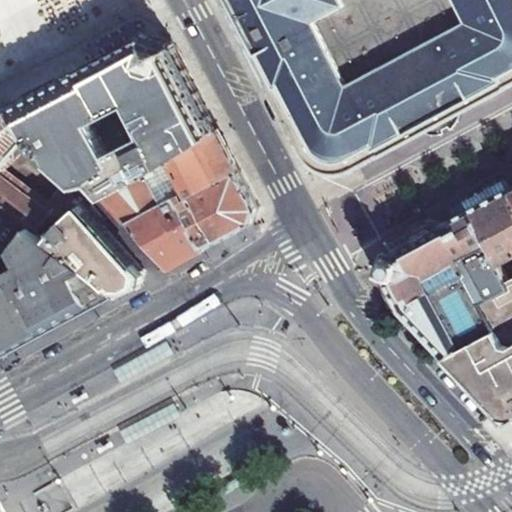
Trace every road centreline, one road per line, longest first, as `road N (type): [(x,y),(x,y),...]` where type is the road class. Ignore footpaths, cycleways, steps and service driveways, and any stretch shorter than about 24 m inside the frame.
road 1 (secondary): [(0,409),(312,240)]
road 2 (secondary): [(495,511),(473,450),(357,316),(312,240)]
road 3 (secondary): [(312,240),(184,0)]
